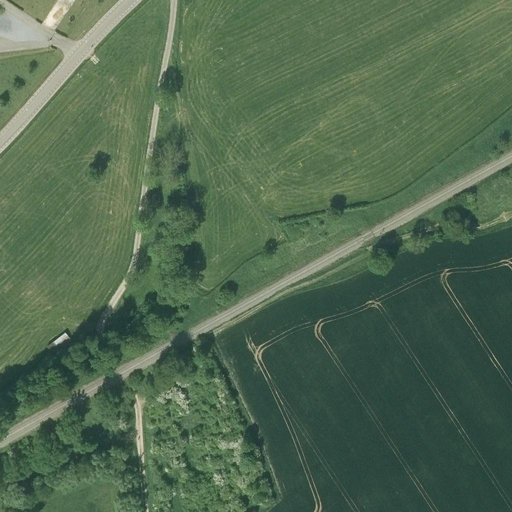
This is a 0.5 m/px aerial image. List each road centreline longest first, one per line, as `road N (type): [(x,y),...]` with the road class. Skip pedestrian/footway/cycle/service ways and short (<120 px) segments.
road 1 (track): [(132,394),(100,331),(133,264),(174,0)]
road 2 (tertiary): [(0,141),(130,0)]
road 3 (track): [(139,434),(0,482)]
